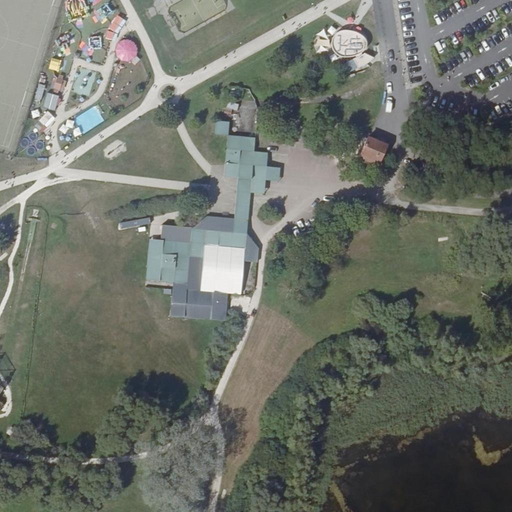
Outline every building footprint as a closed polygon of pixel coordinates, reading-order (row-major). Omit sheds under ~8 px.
[(68,11),(67,22),(83,22),(83,12),(68,11)] [(341,27),(328,29),(316,37),(310,56),(315,57),(323,63),(327,70),(331,59),(333,59),(334,63),(341,63),(341,59),(354,59),(359,70),(368,67),(375,62),(381,61),(379,46),(369,45),(366,35),(357,29),(353,29),(341,27)] [(118,39),(113,57),(133,62),(138,45),(118,39)] [(68,74),(72,59),(48,52),(43,67),(68,74)] [(57,77),(54,90),(62,91),(65,78),(57,77)] [(35,99),(41,102),(47,87),(40,85),(35,99)] [(48,93),(43,108),(55,111),(60,97),(48,93)] [(227,107),(238,110),(240,104),(229,101),(227,107)] [(47,112),(35,126),(41,131),(52,116),(47,112)] [(229,122),(216,122),(215,135),(228,136),(229,122)] [(72,132),(77,141),(83,137),(78,129),(72,132)] [(268,153),(254,152),(255,138),(229,136),(229,150),(227,151),(225,177),(239,178),(237,194),(235,220),(248,221),(249,211),(251,193),(265,195),(266,181),(280,182),(280,168),(267,167),(268,153)] [(388,145),(369,137),(359,159),(378,168),(388,145)] [(435,151),(420,145),(410,170),(425,176),(430,163),(435,151)] [(248,221),(235,220),(207,217),(192,230),(191,243),(190,257),(204,258),(205,244),(245,249),(247,235),(248,221)] [(260,250),(247,235),(245,249),(245,262),(258,264),(260,250)] [(190,257),(191,243),(149,240),(146,281),(174,283),(171,317),(226,321),(228,294),(187,291),(190,257)]
